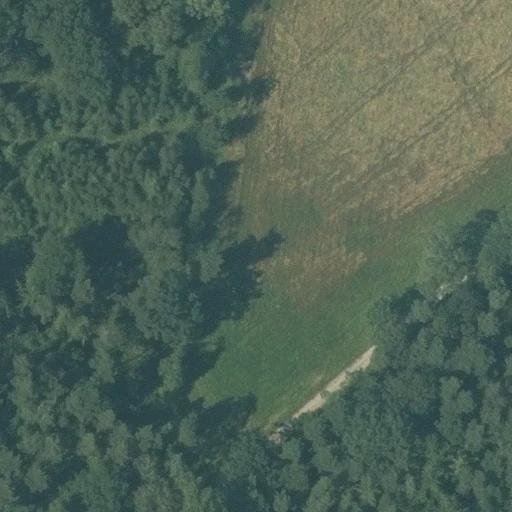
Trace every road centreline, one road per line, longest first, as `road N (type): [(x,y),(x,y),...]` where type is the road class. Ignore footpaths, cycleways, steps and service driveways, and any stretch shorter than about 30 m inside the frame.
road 1 (track): [(212,0),(152,511)]
road 2 (track): [(192,511),(511,233)]
